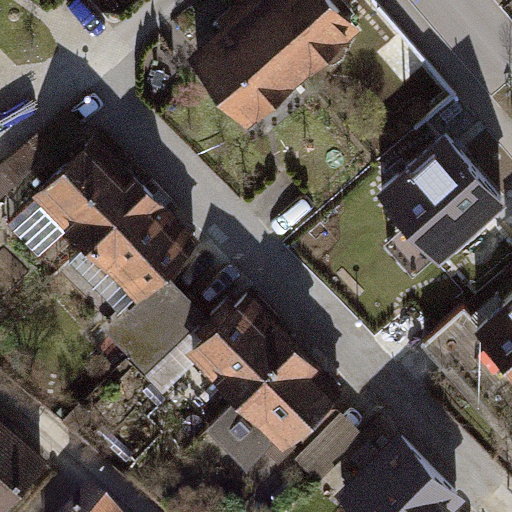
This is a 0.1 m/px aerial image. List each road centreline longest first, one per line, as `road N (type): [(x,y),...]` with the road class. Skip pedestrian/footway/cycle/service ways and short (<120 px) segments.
road 1 (residential): [(79,74),(511,500)]
road 2 (residential): [(511,91),(433,0)]
